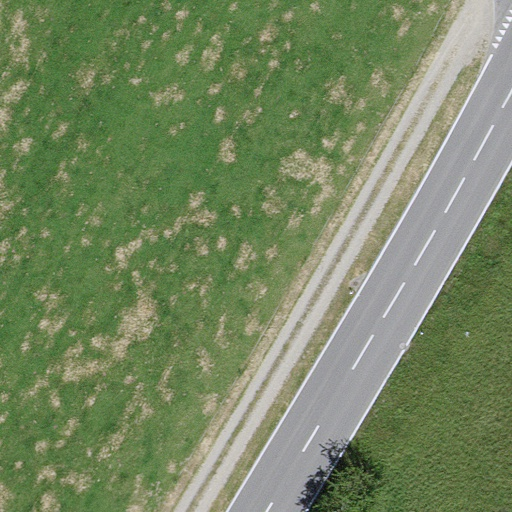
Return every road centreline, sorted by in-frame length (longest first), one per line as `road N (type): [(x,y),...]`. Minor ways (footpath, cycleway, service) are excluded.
road 1 (track): [(483,0),(179,511)]
road 2 (primary): [(260,511),(511,82)]
